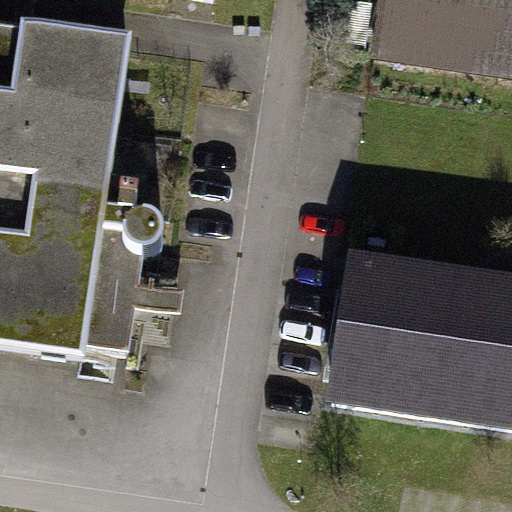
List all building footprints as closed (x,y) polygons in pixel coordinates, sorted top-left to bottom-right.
[(511,6),(463,0),(394,0),(385,66),(511,83),(511,6)] [(0,98),(8,100),(18,33),(0,30),(0,256),(17,259),(29,179),(0,174),(0,98)] [(0,364),(76,376),(81,350),(101,218),(126,50),(18,33),(8,100),(0,98),(0,174),(29,179),(17,259),(0,256),(0,364)] [(147,226),(101,218),(81,350),(126,358),(133,316),(174,322),(184,262),(165,259),(166,250),(166,243),(162,234),(155,231),(146,230),(147,226)] [(511,307),(361,285),(341,420),(511,445),(511,307)]
